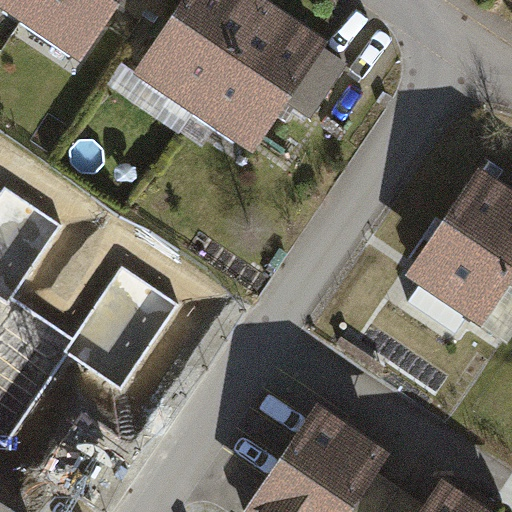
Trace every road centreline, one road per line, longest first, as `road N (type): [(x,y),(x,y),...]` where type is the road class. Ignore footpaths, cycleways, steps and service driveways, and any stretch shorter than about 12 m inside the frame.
road 1 (residential): [(466,53),(145,511)]
road 2 (unknown): [(280,317),(511,497)]
